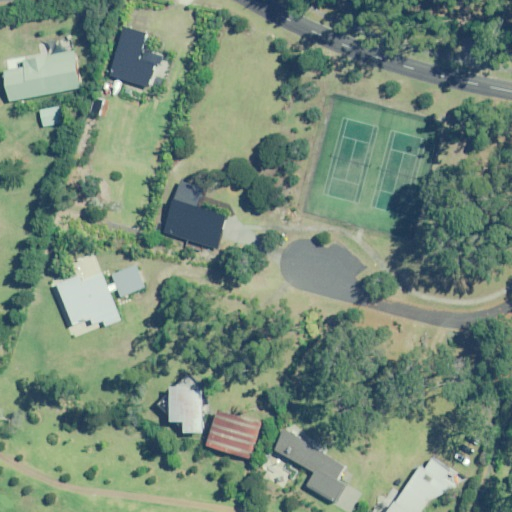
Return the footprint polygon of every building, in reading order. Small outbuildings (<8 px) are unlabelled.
[(150,34),(127,28),(113,77),(151,87),(157,65),(142,61),(150,34)] [(83,88),(75,51),(25,60),(27,68),(7,72),(12,101),(83,88)] [(66,123),(63,107),(42,111),(45,127),(66,123)] [(205,189),(183,182),(167,235),(189,242),(188,246),(201,250),(202,246),(220,251),(229,222),(227,216),(200,208),(205,189)] [(83,282),(81,277),(61,285),(76,326),(93,319),(95,325),(105,321),(108,327),(122,321),(111,293),(119,290),(123,298),(147,288),(138,265),(114,275),(117,284),(109,288),(104,274),(83,282)] [(206,433),(206,391),(193,391),(193,387),(174,387),(174,422),(188,422),(188,433),(206,433)] [(264,424),(222,410),(210,445),(252,459),(264,424)] [(346,467),(287,432),(277,449),(317,474),(310,486),(337,502),(346,486),(338,481),(346,467)] [(376,511),(375,511),(423,511),(431,501),(460,488),(447,479),(452,471),(434,459),(427,470),(421,466),(390,511),(376,511)]
